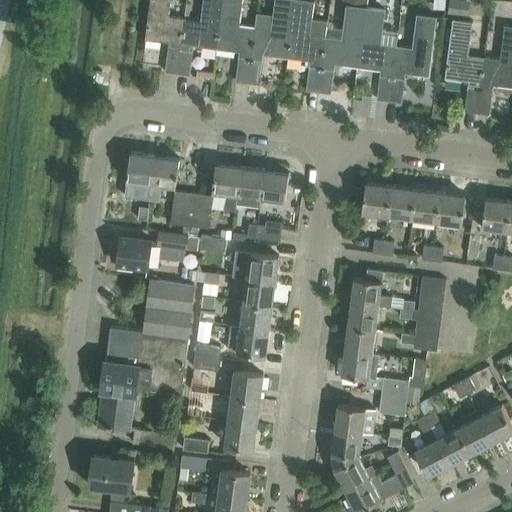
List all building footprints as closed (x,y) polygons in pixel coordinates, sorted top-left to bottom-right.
[(165,73),(178,75),(186,19),(171,17),(172,0),(151,0),(147,39),(170,42),(165,73)] [(194,46),(217,49),(223,0),(204,0),(202,21),(186,19),(178,75),(190,76),(194,46)] [(235,82),(249,84),(256,28),(241,26),(244,0),(223,0),(217,49),(239,52),(235,82)] [(264,55),(288,58),(295,0),(275,0),(274,16),(258,14),(256,28),(249,84),(260,86),(264,55)] [(319,93),(327,37),(311,35),(315,2),(305,1),(301,0),(295,0),(288,58),(311,61),(307,91),(319,93)] [(470,16),(472,2),(458,0),(450,0),(449,13),(470,16)] [(340,39),(327,37),(319,93),(331,95),(335,65),(358,68),(366,9),(345,6),(340,39)] [(386,11),(366,9),(358,68),(381,71),(377,101),(390,102),(397,46),(382,44),(386,11)] [(414,48),(397,46),(390,102),(401,104),(405,74),(431,77),(439,18),(418,15),(414,48)] [(466,112),(478,114),(486,59),(471,57),(475,23),(454,20),(446,79),(470,82),(466,112)] [(502,61),(486,59),(478,114),(490,115),(494,85),(511,87),(511,27),(506,27),(502,61)] [(129,182),(152,185),(154,185),(157,157),(133,153),(129,182)] [(181,160),(157,157),(154,185),(152,185),(150,200),(160,201),(162,186),(177,188),(181,160)] [(214,192),(227,194),(225,210),(236,211),(237,203),(238,204),(243,168),(218,165),(214,192)] [(266,171),(243,168),(238,204),(260,207),(261,199),(262,199),(266,171)] [(291,174),(266,171),(262,199),(288,202),(291,174)] [(365,211),(378,213),(377,218),(387,220),(388,215),(390,215),(393,187),(368,184),(365,211)] [(390,215),(415,218),(419,191),(393,187),(390,215)] [(176,191),(173,216),(186,218),(189,193),(176,191)] [(415,218),(440,222),(443,194),(419,191),(415,218)] [(189,193),(186,218),(192,219),(198,220),(202,195),(189,193)] [(468,198),(443,194),(440,222),(464,225),(468,198)] [(202,195),(198,220),(211,221),(215,196),(202,195)] [(481,257),(485,228),(509,231),(511,206),(511,203),(488,200),(486,215),(476,214),(470,255),(481,257)] [(140,206),(138,219),(148,220),(149,207),(140,206)] [(171,225),(191,228),(192,219),(186,218),(173,216),(171,225)] [(211,221),(198,220),(192,219),(191,228),(210,230),(211,221)] [(266,226),(259,225),(257,238),(279,241),(281,223),(266,221),(266,226)] [(248,237),(257,238),(259,225),(249,224),(248,237)] [(222,229),(220,238),(227,239),(232,240),(233,231),(222,229)] [(444,248),(446,235),(426,232),(424,245),(444,248)] [(184,259),(185,249),(188,250),(189,237),(160,233),(159,245),(161,246),(160,258),(177,260),(184,259)] [(201,248),(225,252),(227,239),(220,238),(203,236),(201,248)] [(150,270),(153,242),(122,238),(119,266),(150,270)] [(385,254),(386,241),(375,239),(373,253),(385,254)] [(511,255),(511,242),(496,240),(495,254),(511,255)] [(386,241),(385,254),(393,255),(395,242),(386,241)] [(434,261),(436,247),(425,246),(423,259),(434,261)] [(436,247),(434,261),(442,262),(444,248),(436,247)] [(234,276),(236,276),(277,282),(281,257),(252,253),(251,266),(235,264),(234,276)] [(493,268),(505,270),(506,256),(495,255),(493,268)] [(385,268),(386,294),(397,294),(397,268),(385,268)] [(219,283),(220,274),(207,272),(206,281),(219,283)] [(246,300),(246,302),(274,306),(277,282),(236,276),(233,298),(246,300)] [(423,290),(447,293),(448,281),(424,277),(423,290)] [(353,303),(381,307),(385,282),(356,279),(353,303)] [(138,389),(183,394),(190,337),(197,285),(152,280),(145,331),(113,327),(108,362),(106,361),(102,390),(105,391),(101,426),(130,430),(134,395),(137,396),(138,389)] [(217,296),(219,283),(206,281),(204,294),(217,296)] [(423,290),(421,302),(445,305),(447,293),(423,290)] [(403,299),(402,309),(415,311),(415,309),(416,301),(403,299)] [(271,331),(274,306),(246,302),(243,327),(271,331)] [(443,317),(445,305),(421,302),(420,310),(420,314),(443,317)] [(378,331),(381,307),(353,303),(350,327),(378,331)] [(401,317),(419,319),(420,314),(420,310),(415,309),(415,311),(402,309),(401,317)] [(201,321),(215,323),(216,313),(202,311),(201,321)] [(419,319),(418,326),(442,329),(443,317),(420,314),(419,319)] [(440,341),(442,329),(418,326),(417,336),(416,338),(440,341)] [(268,355),(271,331),(243,327),(239,352),(268,355)] [(375,354),(378,331),(350,327),(346,350),(375,354)] [(402,343),(416,344),(416,338),(417,336),(403,334),(402,343)] [(416,338),(416,344),(415,350),(439,353),(440,341),(416,338)] [(196,355),(222,358),(223,347),(198,344),(196,355)] [(372,379),(375,354),(346,350),(343,375),(372,379)] [(220,371),(222,358),(196,355),(195,367),(220,371)] [(511,369),(503,374),(507,382),(511,378),(511,369)] [(233,397),(261,400),(265,375),(237,371),(233,397)] [(471,376),(462,381),(469,393),(477,389),(471,376)] [(383,390),(409,394),(411,381),(385,378),(383,390)] [(461,397),(469,393),(462,381),(454,385),(461,397)] [(408,405),(409,394),(383,390),(382,402),(408,405)] [(258,424),(261,400),(233,397),(230,420),(258,424)] [(408,405),(382,402),(380,413),(406,416),(408,405)] [(190,405),(189,415),(203,417),(204,407),(190,405)] [(336,430),(365,434),(367,409),(339,406),(336,430)] [(511,422),(503,406),(481,417),(494,442),(511,432),(511,422)] [(473,421),(460,428),(473,453),(494,442),(481,417),(478,410),(470,415),(473,421)] [(460,428),(447,435),(441,423),(441,424),(434,411),(427,415),(452,464),(473,453),(460,428)] [(430,476),(452,464),(427,415),(418,420),(425,432),(431,443),(417,451),(430,476)] [(255,449),(258,424),(230,420),(226,445),(255,449)] [(186,437),(211,438),(211,426),(187,425),(186,437)] [(391,437),(403,439),(405,429),(392,428),(391,437)] [(135,444),(176,449),(177,435),(136,430),(135,444)] [(333,454),(336,469),(362,457),(365,434),(336,430),(333,454)] [(403,439),(391,437),(390,445),(402,446),(403,439)] [(184,450),(209,454),(211,442),(185,439),(184,450)] [(388,458),(393,467),(403,461),(399,452),(388,458)] [(111,511),(170,511),(170,509),(131,504),(137,461),(95,456),(91,487),(115,490),(111,511)] [(207,471),(209,459),(185,456),(183,467),(189,468),(207,471)] [(336,469),(347,491),(377,475),(373,465),(368,468),(362,457),(336,469)] [(379,474),(377,475),(347,491),(358,511),(360,511),(384,500),(415,484),(403,461),(393,467),(397,475),(383,482),(379,474)] [(181,467),(180,480),(188,481),(189,468),(183,467),(181,467)] [(224,472),(222,485),(212,484),(211,495),(220,496),(249,500),(252,475),(224,472)] [(511,490),(494,498),(499,511),(505,511),(511,509),(511,490)] [(207,494),(193,493),(192,503),(205,504),(207,494)] [(220,496),(218,511),(247,511),(249,500),(220,496)] [(405,498),(394,504),(398,511),(409,506),(405,498)]
